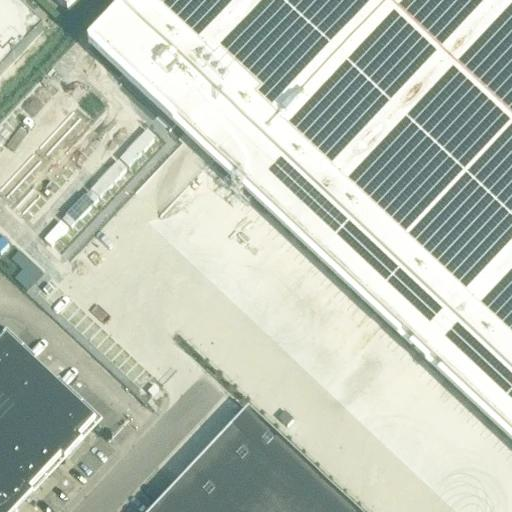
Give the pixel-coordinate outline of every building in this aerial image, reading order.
[(0,0),(0,78),(43,32),(8,0),(0,0)] [(80,0),(51,0),(67,14),(80,0)] [(511,0),(141,0),(94,50),(96,52),(384,323),(396,334),(373,360),(455,437),(479,412),(498,429),(511,442),(511,0)] [(0,401),(10,411),(44,375),(6,340),(0,346),(0,401)] [(44,375),(10,411),(65,463),(82,444),(79,441),(95,424),(44,375)] [(0,401),(0,421),(10,411),(0,401)] [(0,421),(0,467),(32,498),(33,497),(29,494),(61,460),(64,464),(65,463),(10,411),(0,421)] [(318,511),(232,430),(155,511),(318,511)] [(0,467),(0,500),(12,511),(18,511),(32,498),(0,467)] [(0,511),(12,511),(0,500),(0,511)]
